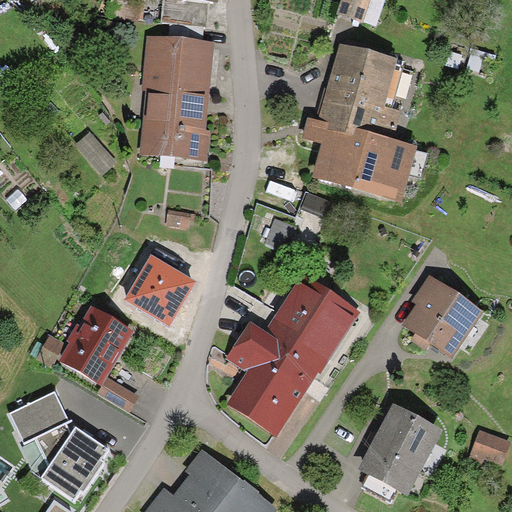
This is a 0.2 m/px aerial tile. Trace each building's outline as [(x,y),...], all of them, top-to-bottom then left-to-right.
[(145,0),(109,0),(107,13),(144,18),(145,0)] [(205,23),(207,0),(167,0),(165,18),(169,19),(199,22),(205,23)] [(322,0),(273,0),(261,45),(283,52),(294,14),(316,20),(322,0)] [(364,0),(339,0),(336,9),(359,17),(364,0)] [(197,39),(199,22),(169,19),(167,36),(197,39)] [(208,40),(197,39),(167,36),(148,34),(143,81),(149,81),(145,114),(151,115),(149,140),(181,143),(181,148),(203,150),(205,129),(199,128),(208,40)] [(401,59),(341,42),(320,117),(330,120),(315,172),(389,192),(403,143),(385,138),(395,103),(389,101),(401,59)] [(106,179),(121,165),(94,136),(79,150),(106,179)] [(424,185),(431,160),(421,157),(414,182),(424,185)] [(304,214),(331,221),(335,204),(309,197),(304,214)] [(293,224),(262,213),(256,230),(266,233),(264,240),(284,248),(293,224)] [(278,322),(316,348),(319,344),(327,350),(354,312),(302,274),(275,312),(282,317),(278,322)] [(475,306),(433,278),(405,320),(415,327),(410,334),(424,343),(428,336),(447,348),(475,306)] [(129,323),(92,302),(59,358),(96,379),(129,323)] [(257,353),(294,379),(316,348),(278,322),(267,337),(257,353)] [(257,353),(267,337),(249,324),(230,350),(249,364),(257,353)] [(62,342),(47,334),(33,359),(49,367),(62,342)] [(294,379),(257,353),(249,364),(232,388),(276,419),(292,397),(285,392),(294,379)] [(136,391),(108,374),(98,390),(126,407),(136,391)] [(56,398),(35,429),(59,446),(80,415),(56,398)] [(371,474),(398,489),(405,493),(440,431),(414,417),(412,421),(397,412),(364,470),(371,474)] [(109,456),(71,430),(59,446),(41,475),(78,500),(109,456)] [(511,445),(482,433),(471,460),(483,465),(486,455),(504,462),(511,445)] [(178,511),(271,511),(273,510),(260,500),(264,496),(249,483),(245,488),(209,458),(195,475),(202,481),(183,505),(178,511)] [(398,489),(371,474),(363,489),(390,504),(398,489)] [(178,511),(183,505),(167,492),(150,511),(178,511)]
